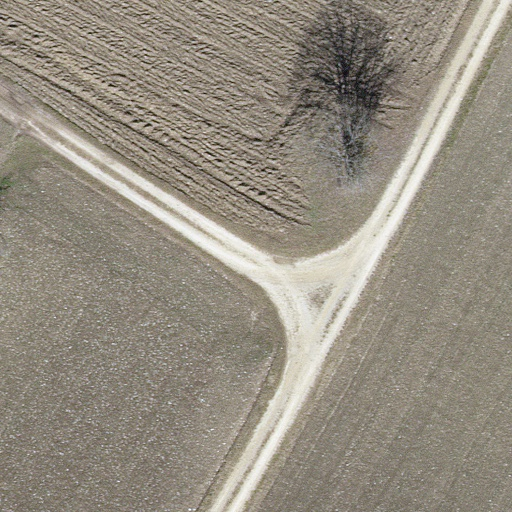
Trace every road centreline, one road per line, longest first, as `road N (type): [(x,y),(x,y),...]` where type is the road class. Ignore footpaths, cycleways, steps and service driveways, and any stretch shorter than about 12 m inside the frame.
road 1 (track): [(228,511),(500,0)]
road 2 (track): [(0,101),(334,312)]
